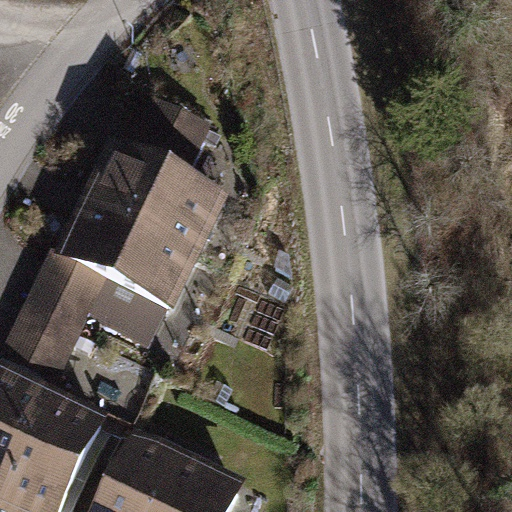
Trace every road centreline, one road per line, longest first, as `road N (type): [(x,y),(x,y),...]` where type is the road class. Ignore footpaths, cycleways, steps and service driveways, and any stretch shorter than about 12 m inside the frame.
road 1 (secondary): [(304,0),(343,218),(361,404),(358,511)]
road 2 (residential): [(145,0),(60,62),(0,180)]
